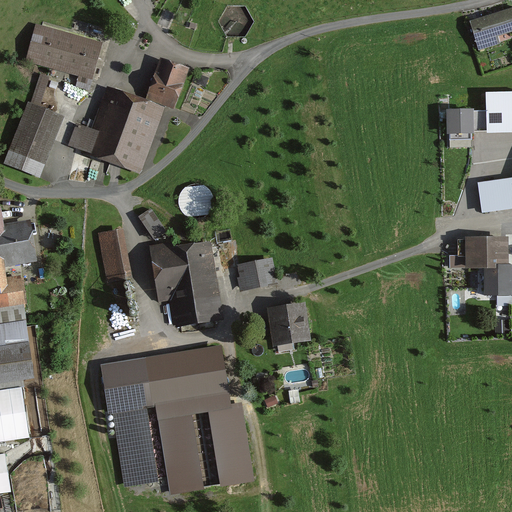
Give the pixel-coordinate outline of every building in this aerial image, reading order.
[(511,15),(511,13),(474,26),(482,52),(501,46),(499,39),(511,34),(511,15)] [(103,46),(38,28),(28,64),(81,78),(79,85),(91,89),(103,46)] [(189,71),(162,61),(149,98),(175,108),(189,71)] [(165,110),(109,90),(94,129),(104,133),(94,158),(140,175),(165,110)] [(511,93),(487,95),(489,132),(511,130),(511,93)] [(65,119),(31,105),(7,167),(41,180),(65,119)] [(472,112),(448,112),(448,134),(472,133),(472,112)] [(0,332),(28,328),(21,280),(6,282),(4,267),(35,262),(29,224),(7,227),(4,207),(0,207),(0,332)] [(153,210),(141,218),(157,241),(168,233),(153,210)] [(125,233),(101,237),(110,285),(134,281),(125,233)] [(509,240),(465,239),(464,268),(488,268),(488,295),(511,295),(511,268),(508,269),(509,240)] [(214,241),(154,249),(161,300),(175,298),(179,325),(225,319),(214,241)] [(274,262),(240,268),(245,291),(279,284),(274,262)] [(307,305),(271,309),(277,349),(312,344),(307,305)] [(0,385),(33,380),(28,346),(0,349),(0,385)] [(223,346),(101,366),(110,417),(116,416),(127,486),(159,481),(147,408),(231,395),(223,346)] [(275,398),(265,404),(269,411),(279,405),(275,398)]
